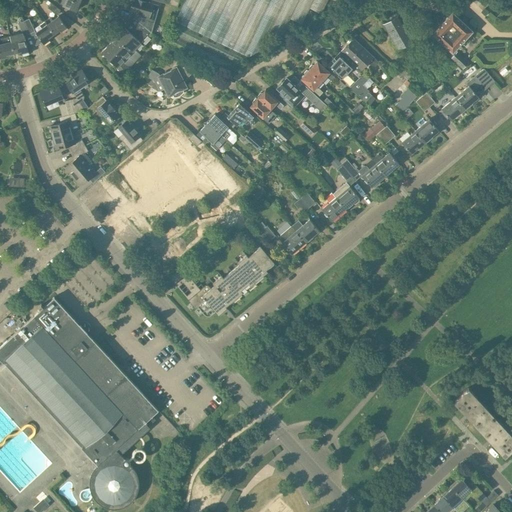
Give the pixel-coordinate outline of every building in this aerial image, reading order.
[(61,0),(60,4),(63,5),(76,11),(80,0),(61,0)] [(151,32),(159,5),(140,0),(133,0),(130,11),(136,13),(135,17),(144,26),(151,32)] [(184,0),(174,21),(176,22),(165,45),(219,71),(261,50),(271,28),(282,34),(291,18),(302,24),(310,7),(321,13),(326,0),(334,0),(340,3),(341,0),(184,0)] [(52,3),(48,8),(56,15),(60,10),(52,3)] [(463,69),(468,62),(457,51),(456,52),(454,49),(471,31),(453,13),(433,33),(449,48),(446,52),(463,69)] [(399,14),(383,23),(397,49),(408,43),(411,48),(416,45),(399,14)] [(50,17),(45,21),(54,33),(60,29),(61,31),(67,27),(59,15),(53,20),(50,17)] [(140,55),(135,49),(151,32),(144,26),(135,17),(102,53),(123,73),(140,55)] [(29,18),(24,21),(29,33),(35,30),(29,18)] [(23,33),(10,36),(11,41),(14,53),(21,51),(22,53),(29,51),(25,38),(24,35),(29,33),(24,21),(18,24),(23,33)] [(48,38),(54,33),(45,21),(39,25),(42,28),(36,32),(44,43),(49,39),(48,38)] [(14,53),(11,41),(10,36),(0,38),(0,54),(1,58),(8,56),(7,54),(14,53)] [(353,37),(339,51),(354,65),(354,66),(363,74),(365,72),(362,69),(368,62),(374,68),(378,63),(378,62),(373,57),(374,57),(353,37)] [(425,47),(416,57),(426,66),(434,57),(428,52),(429,51),(425,47)] [(339,51),(327,65),(342,79),(342,78),(347,73),(354,66),(354,65),(339,51)] [(184,81),(194,69),(180,57),(169,70),(162,74),(152,68),(148,76),(153,78),(159,90),(164,87),(168,96),(173,94),(174,96),(176,96),(179,95),(182,93),(183,91),(182,89),(186,86),(184,81)] [(310,68),(309,69),(321,81),(326,75),(332,81),(336,77),(317,60),(314,64),(312,64),(309,66),(310,68)] [(406,62),(398,71),(407,80),(415,71),(406,62)] [(470,85),(478,95),(495,81),(484,67),(467,82),(469,85),(470,85)] [(74,74),(75,76),(66,82),(75,96),(76,96),(77,98),(79,101),(83,98),(84,95),(79,88),(89,81),(82,69),(74,74)] [(316,86),(321,81),(309,69),(308,70),(306,70),(304,72),(305,74),(301,78),(319,95),(323,92),(316,86)] [(355,83),(350,87),(366,101),(366,100),(370,104),(375,98),(372,95),(372,94),(363,84),(370,77),(365,72),(363,74),(358,80),(355,83)] [(378,81),(371,75),(370,77),(369,78),(376,84),(378,81)] [(278,86),(277,88),(281,92),(279,94),(287,101),(293,107),(305,94),(302,91),(286,77),(282,82),(281,81),(277,85),(278,86)] [(336,83),(345,92),(348,89),(345,85),(339,80),(336,83)] [(470,85),(469,85),(456,96),(465,108),(479,96),(478,95),(470,85)] [(48,88),(39,92),(45,105),(63,97),(59,86),(49,90),(48,88)] [(103,94),(108,90),(105,86),(100,90),(103,94)] [(327,105),(323,101),(306,86),(302,91),(305,94),(322,110),(327,105)] [(258,97),(270,109),(275,103),(280,107),(282,104),(266,89),(262,92),(260,92),(257,95),(258,97)] [(402,97),(398,101),(405,110),(411,105),(408,101),(414,95),(407,89),(401,95),(402,97)] [(426,92),(421,96),(429,106),(434,102),(426,92)] [(424,111),(429,106),(421,96),(416,101),(424,111)] [(456,96),(441,108),(444,111),(442,113),(445,117),(448,115),(451,120),(465,108),(456,96)] [(88,108),(86,109),(89,117),(93,114),(97,110),(100,116),(104,114),(111,122),(122,113),(116,106),(114,108),(107,99),(105,101),(101,97),(88,108)] [(255,98),(252,101),(253,103),(250,106),(269,123),(277,115),(270,109),(258,97),(257,98),(255,98)] [(327,97),(323,101),(327,105),(332,110),(336,105),(327,97)] [(77,98),(72,99),(75,113),(85,110),(79,101),(77,98)] [(69,114),(75,113),(72,99),(65,101),(67,108),(63,109),(61,113),(62,116),(63,116),(69,114)] [(405,110),(398,101),(395,105),(402,113),(405,110)] [(240,103),(227,116),(237,125),(240,121),(242,123),(244,121),(248,125),(255,117),(240,103)] [(75,113),(69,114),(63,116),(64,122),(50,126),(53,137),(72,132),(69,121),(77,119),(75,113)] [(215,114),(207,122),(222,135),(232,145),(236,140),(236,135),(227,126),(228,125),(215,114)] [(129,117),(118,127),(126,136),(122,140),(131,150),(141,142),(137,137),(141,134),(133,126),(135,124),(129,117)] [(429,118),(415,130),(425,141),(439,130),(429,118)] [(305,119),(300,125),(310,134),(316,129),(305,119)] [(202,141),(205,143),(209,139),(213,142),(211,145),(216,150),(225,140),(231,146),(232,145),(222,135),(207,122),(200,131),(197,128),(193,132),(193,133),(202,141)] [(387,125),(382,129),(390,139),(395,134),(387,125)] [(344,135),(350,129),(346,126),(340,132),(344,135)] [(289,136),(279,127),(274,132),(277,134),(282,139),(285,141),(289,136)] [(376,134),(371,128),(363,134),(368,140),(376,134)] [(384,143),(390,139),(382,129),(376,134),(384,143)] [(250,130),(244,136),(257,148),(263,142),(250,130)] [(427,143),(425,141),(415,130),(402,141),(411,153),(418,147),(419,149),(427,143)] [(70,144),(74,151),(85,145),(82,139),(75,143),(72,132),(53,137),(56,148),(70,144)] [(201,141),(202,141),(193,133),(188,138),(200,149),(205,145),(201,141)] [(141,158),(130,168),(161,202),(134,226),(144,237),(141,239),(146,244),(148,242),(158,253),(184,230),(188,235),(210,216),(218,226),(231,214),(219,199),(231,188),(221,177),(224,175),(219,170),(217,172),(207,161),(188,178),(174,163),(186,153),(168,134),(146,154),(144,151),(139,156),(141,158)] [(282,139),(277,134),(274,138),(279,143),(282,139)] [(85,145),(74,151),(77,157),(65,167),(73,176),(88,163),(91,160),(84,153),(88,151),(85,145)] [(372,158),(376,163),(385,174),(399,163),(389,151),(382,158),(378,153),(372,158)] [(226,153),(222,157),(233,168),(237,163),(226,153)] [(355,168),(347,159),(341,163),(349,173),(355,168)] [(95,172),(88,163),(73,176),(80,185),(92,176),(96,180),(105,172),(101,167),(95,172)] [(336,168),(344,177),(349,173),(341,163),(336,168)] [(372,185),(385,174),(376,163),(369,168),(367,166),(364,165),(358,170),(356,168),(355,168),(349,173),(355,180),(362,174),(371,186),(372,185)] [(354,204),(355,204),(359,201),(359,199),(358,197),(360,196),(350,184),(355,180),(349,173),(344,177),(347,181),(333,193),(345,208),(352,202),(354,204)] [(307,191),(302,196),(310,206),(315,201),(307,191)] [(333,193),(332,192),(325,197),(329,202),(322,207),(332,219),(345,208),(333,193)] [(302,212),(310,206),(302,196),(294,202),(302,212)] [(305,241),(320,229),(310,218),(302,224),(298,220),(292,225),(305,241)] [(259,232),(258,233),(268,242),(275,236),(267,225),(266,226),(262,221),(255,227),(259,232)] [(292,253),(305,241),(292,225),(278,236),(292,253)] [(204,286),(189,299),(195,307),(197,306),(203,312),(203,313),(204,314),(205,314),(206,315),(207,315),(208,315),(209,315),(210,315),(211,314),(212,314),(224,304),(226,306),(267,271),(266,269),(274,262),(261,245),(248,256),(246,254),(238,261),(241,265),(225,278),(224,277),(211,287),(210,285),(209,285),(209,284),(208,284),(207,284),(206,284),(205,285),(204,286)] [(175,283),(191,271),(185,264),(170,277),(175,283)] [(54,296),(0,344),(0,359),(97,464),(95,466),(94,467),(93,469),(92,470),(91,472),(90,474),(90,476),(89,478),(89,480),(89,482),(89,484),(89,486),(90,487),(90,489),(91,491),(92,493),(93,495),(94,496),(95,498),(96,499),(98,501),(99,502),(101,503),(103,504),(104,505),(106,505),(108,506),(110,506),(112,506),(114,507),(116,506),(118,506),(120,506),(122,505),(123,505),(125,504),(127,503),(128,502),(130,500),(131,499),(133,498),(134,496),(135,494),(136,493),(137,491),(137,489),(138,487),(138,485),(138,483),(138,481),(138,479),(138,478),(138,476),(137,474),(136,472),(135,470),(134,469),(133,467),(132,465),(131,464),(129,463),(120,453),(149,427),(148,425),(155,419),(152,415),(158,409),(54,296)] [(469,387),(454,401),(479,428),(494,414),(469,387)] [(511,448),(511,433),(494,414),(479,428),(505,455),(511,448)] [(378,452),(390,446),(385,435),(373,441),(378,452)] [(475,498),(477,496),(482,491),(475,483),(470,487),(462,478),(457,482),(455,480),(450,485),(462,498),(465,501),(471,496),(475,498)] [(447,492),(443,496),(453,507),(462,498),(450,485),(445,490),(447,492)] [(498,495),(494,490),(487,496),(491,501),(498,495)] [(486,506),(491,501),(487,496),(482,491),(477,496),(482,502),(486,506)] [(433,505),(440,511),(446,511),(453,507),(443,496),(433,505)] [(40,511),(48,505),(42,498),(33,507),(37,511),(40,511)] [(475,511),(479,511),(486,506),(482,502),(473,510),(475,511)]
